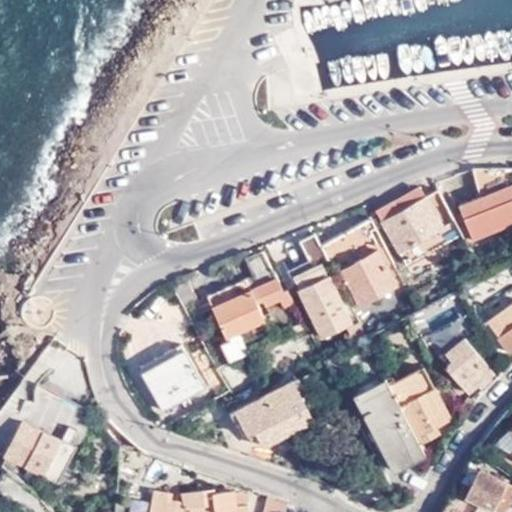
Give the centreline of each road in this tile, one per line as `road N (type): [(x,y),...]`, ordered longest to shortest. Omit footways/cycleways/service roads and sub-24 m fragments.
road 1 (tertiary): [(511,105),(164,176),(141,191),(131,212)]
road 2 (tertiary): [(169,261),(475,148),(511,147)]
road 3 (residential): [(97,323),(108,389),(155,439),(294,485),(343,511)]
road 4 (residential): [(511,374),(414,511)]
